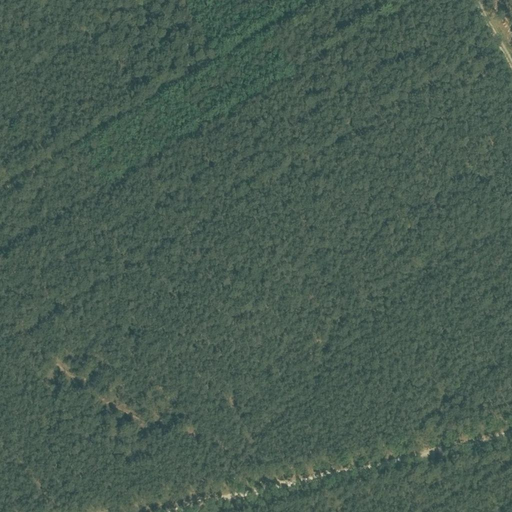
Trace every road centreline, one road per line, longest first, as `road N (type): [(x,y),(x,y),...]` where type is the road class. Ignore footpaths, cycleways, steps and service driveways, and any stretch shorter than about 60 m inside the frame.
road 1 (track): [(0,193),(324,0)]
road 2 (track): [(511,432),(178,511)]
